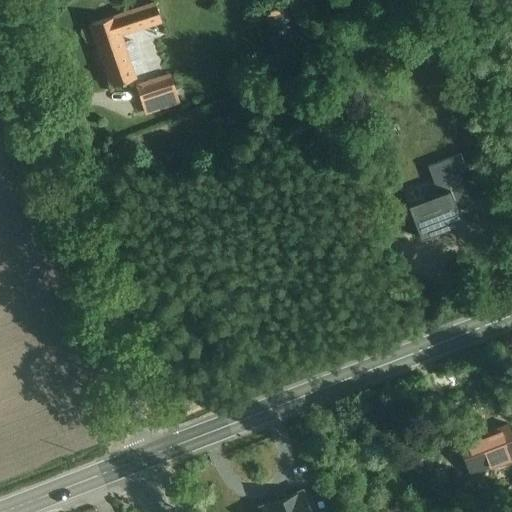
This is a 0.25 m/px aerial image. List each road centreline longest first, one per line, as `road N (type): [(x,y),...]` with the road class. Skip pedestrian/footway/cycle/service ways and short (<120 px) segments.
road 1 (residential): [(151,455),(5,0)]
road 2 (secondary): [(511,315),(151,455)]
road 3 (secondary): [(151,455),(4,511)]
